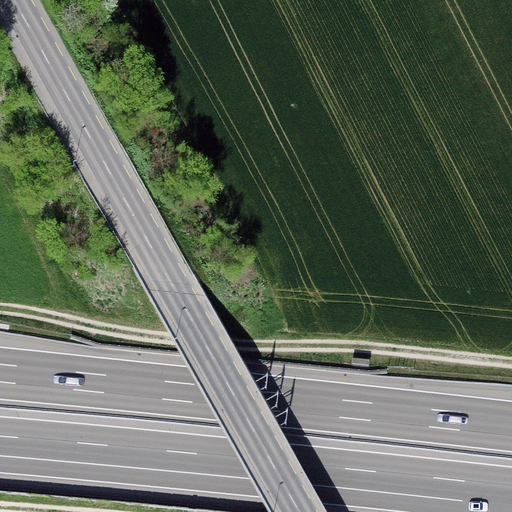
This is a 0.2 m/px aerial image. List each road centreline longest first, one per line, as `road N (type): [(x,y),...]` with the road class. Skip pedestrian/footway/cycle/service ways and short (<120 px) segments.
road 1 (tertiary): [(299,511),(14,0)]
road 2 (track): [(0,307),(166,338),(511,362)]
road 3 (motorway): [(511,426),(0,373)]
road 4 (motorway): [(0,435),(463,490)]
road 5 (motorway): [(0,464),(176,480),(463,490)]
